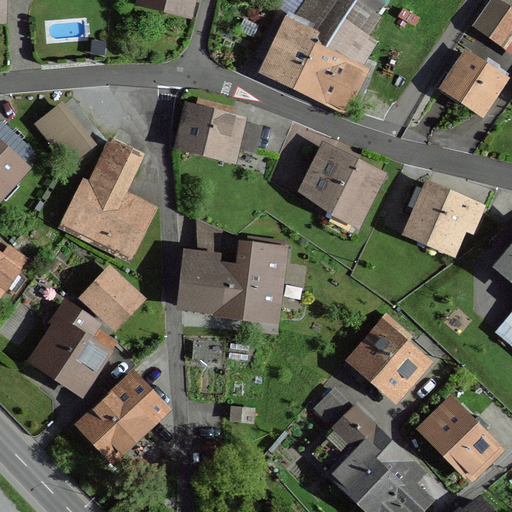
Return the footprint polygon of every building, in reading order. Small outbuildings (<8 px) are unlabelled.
[(146,0),(190,11),(192,0),(146,0)] [(325,50),(347,15),(355,4),(348,0),(320,0),(301,30),(285,24),(264,70),(270,73),(296,85),(315,46),(325,50)] [(511,15),(493,1),(477,23),(508,45),(511,38),(511,15)] [(377,18),(355,4),(347,15),(325,50),(315,46),(296,85),(341,107),(355,72),(375,42),(365,35),(377,18)] [(506,81),(464,54),(444,85),(485,113),(506,81)] [(179,144),(234,157),(241,120),(231,118),(234,108),(198,99),(196,109),(188,107),(179,144)] [(37,126),(68,165),(91,147),(60,107),(37,126)] [(246,123),(240,149),(256,153),(262,127),(246,123)] [(0,197),(24,170),(20,167),(33,153),(0,124),(0,197)] [(128,247),(146,211),(118,198),(138,158),(111,145),(74,220),(128,247)] [(335,209),(340,202),(360,212),(377,177),(356,167),(355,169),(325,154),(307,190),(335,209)] [(448,246),(458,221),(474,228),(481,211),(430,189),(429,192),(414,185),(403,210),(418,217),(412,230),(448,246)] [(226,249),(227,223),(202,222),(201,248),(226,249)] [(244,249),(242,269),(236,269),(231,313),(273,318),(275,296),(281,297),(284,277),(278,276),(282,244),(252,240),(251,250),(244,249)] [(15,291),(24,279),(15,273),(24,259),(0,242),(0,293),(6,285),(15,291)] [(511,252),(501,265),(511,274),(511,252)] [(190,253),(184,307),(231,313),(236,269),(218,266),(219,257),(190,253)] [(91,296),(117,320),(134,301),(108,278),(91,296)] [(38,357),(84,387),(114,343),(93,329),(95,326),(66,307),(55,324),(58,326),(38,357)] [(399,397),(427,366),(402,344),(409,336),(386,315),(377,325),(379,327),(352,357),(399,397)] [(511,321),(501,334),(511,343),(511,321)] [(107,451),(112,458),(165,409),(134,376),(85,422),(110,448),(107,451)] [(337,429),(312,454),(359,500),(386,472),(389,475),(404,459),(335,390),(316,409),(337,429)] [(423,427),(471,475),(498,449),(482,433),(488,427),(478,416),(472,423),(450,400),(423,427)] [(412,485),(420,476),(404,459),(389,475),(386,472),(359,500),(371,511),(402,511),(405,509),(408,511),(415,511),(428,500),(412,485)] [(487,511),(480,503),(478,505),(474,501),(463,511),(487,511)]
